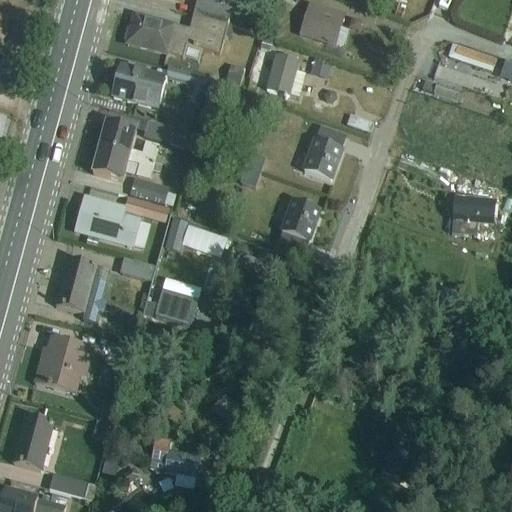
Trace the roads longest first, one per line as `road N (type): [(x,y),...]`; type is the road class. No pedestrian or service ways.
road 1 (residential): [(511,57),(451,37),(432,41),(417,61),(254,511)]
road 2 (primary): [(0,284),(76,0)]
